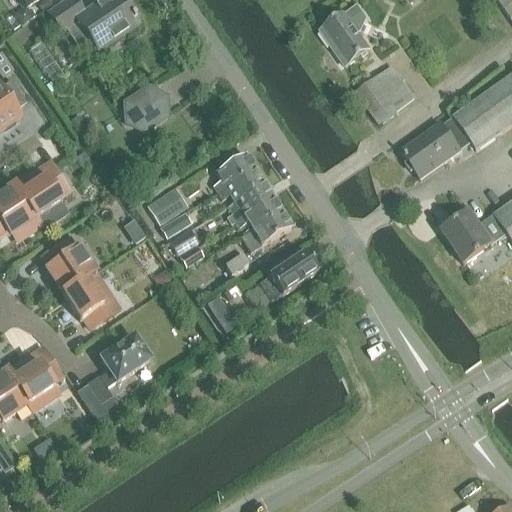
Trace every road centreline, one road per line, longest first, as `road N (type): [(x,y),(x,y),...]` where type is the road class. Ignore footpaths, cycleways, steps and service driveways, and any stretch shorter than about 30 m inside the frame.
road 1 (residential): [(419,359),(183,0)]
road 2 (secondary): [(438,403),(259,511)]
road 3 (secondary): [(314,511),(450,422)]
